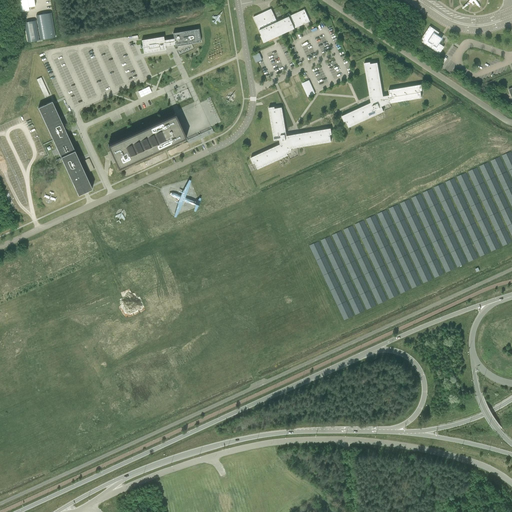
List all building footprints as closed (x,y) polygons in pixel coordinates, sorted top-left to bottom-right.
[(18,0),(20,12),(21,11),(27,10),(29,10),(29,7),(34,6),(35,6),(33,0),(18,0)] [(271,9),(262,13),(253,17),(265,42),(310,22),(304,10),(277,22),(271,9)] [(51,13),(36,15),(37,18),(37,20),(40,40),(42,40),(52,38),(55,37),(51,13)] [(35,20),(24,22),(28,42),(36,41),(39,40),(36,20),(35,20)] [(420,41),(439,54),(444,47),(438,43),(441,39),(437,36),(439,33),(430,26),(420,41)] [(173,33),(174,39),(164,40),(163,36),(141,40),(144,53),(165,49),(165,46),(170,45),(175,44),(175,46),(201,42),(198,29),(173,33)] [(256,63),(258,62),(262,60),(259,53),(252,56),(256,63)] [(349,127),(384,111),(381,106),(389,103),(421,98),(420,91),(421,90),(422,90),(421,85),(388,90),(389,95),(383,96),(377,63),(370,64),(370,63),(370,62),(364,63),(371,103),(341,116),(344,122),(345,121),(346,121),(349,127)] [(36,80),(45,98),(49,96),(41,78),(36,80)] [(309,96),(315,94),(309,80),(303,83),(309,96)] [(151,92),(149,86),(138,91),(141,97),(151,92)] [(92,189),(52,101),(38,108),(78,195),(92,189)] [(331,128),(300,134),(286,136),(282,107),(275,109),(274,108),(274,107),(268,108),(274,140),(279,139),(280,144),(251,158),(253,163),(254,163),(255,163),(258,169),(288,155),(287,154),(290,152),(292,148),(293,147),(293,148),(331,141),(330,134),(332,134),(331,128)] [(105,145),(117,172),(129,166),(130,168),(134,166),(133,164),(144,160),(145,160),(151,157),(151,156),(187,140),(185,137),(175,116),(176,116),(174,113),(145,126),(144,125),(138,128),(138,129),(127,134),(127,133),(123,134),(123,136),(105,145)] [(199,132),(200,133),(200,134),(200,135),(200,134),(202,134),(204,137),(214,133),(211,127),(210,127),(211,129),(200,134),(199,132)] [(186,138),(187,140),(189,144),(200,139),(199,135),(198,134),(198,133),(197,133),(198,135),(188,140),(187,138),(186,138)]
